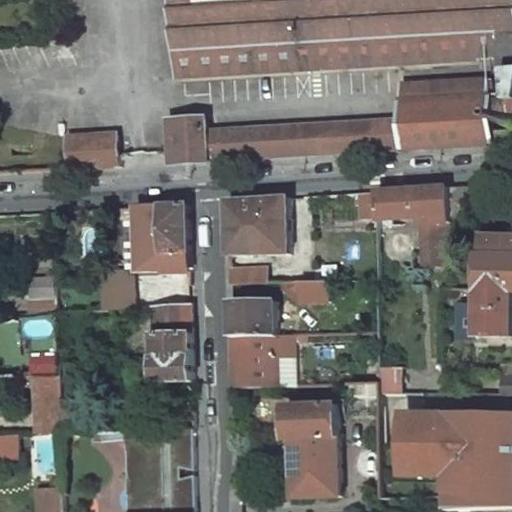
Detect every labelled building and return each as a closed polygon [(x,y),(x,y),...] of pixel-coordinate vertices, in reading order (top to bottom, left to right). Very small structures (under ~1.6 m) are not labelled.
[(511,0),(173,0),(179,79),(479,61),(479,60),(499,58),(500,74),(507,73),(509,101),(511,101),(511,0)] [(404,152),(511,144),(511,131),(497,133),(495,98),(488,99),(487,81),(405,84),(406,104),(401,103),(404,152)] [(183,165),(375,153),(374,125),(209,135),(208,121),(180,123),(183,165)] [(50,174),(119,169),(118,137),(70,139),(70,158),(49,160),(50,174)] [(453,219),(472,218),(472,190),(453,191),(453,219)] [(453,191),(380,195),(380,222),(423,219),(425,267),(452,267),(452,250),(454,251),(453,219),(453,191)] [(232,258),(293,255),(292,200),(230,204),(232,258)] [(191,273),(189,206),(154,208),(137,208),(138,222),(140,271),(169,270),(169,274),(191,273)] [(131,222),(133,271),(140,271),(138,222),(131,222)] [(511,240),(484,241),(482,292),(511,291),(511,240)] [(272,285),(272,270),(232,272),(232,279),(241,279),(241,286),(272,285)] [(104,273),(104,312),(137,310),(136,272),(104,273)] [(57,277),(29,278),(30,297),(57,296),(57,277)] [(318,303),(334,303),(334,284),(303,285),(303,301),(303,304),(306,304),(306,307),(318,307),(318,303)] [(296,302),(303,301),(303,285),(285,285),(285,290),(296,302)] [(481,338),(511,339),(511,291),(482,292),(482,310),(481,338)] [(279,304),(233,306),(235,340),(280,338),(279,304)] [(192,307),(157,309),(158,351),(149,352),(150,360),(194,358),(192,307)] [(283,388),(280,338),(235,340),(236,390),(283,388)] [(287,348),(297,347),(297,338),(286,338),(287,348)] [(149,352),(136,352),(136,361),(150,360),(149,352)] [(159,384),(195,382),(194,358),(150,360),(150,369),(158,368),(159,384)] [(150,360),(136,361),(137,370),(150,369),(150,360)] [(511,378),(503,378),(503,398),(511,398),(511,378)] [(51,380),(52,404),(38,404),(39,434),(63,433),(63,417),(61,379),(51,380)] [(353,386),(354,417),(384,415),(384,385),(353,386)] [(344,497),(341,407),(290,408),(291,440),(294,440),(296,498),(344,497)] [(195,414),(184,414),(185,431),(196,431),(195,414)] [(92,434),(91,416),(63,417),(63,433),(64,435),(92,434)] [(511,418),(407,417),(406,446),(385,446),(386,500),(449,498),(449,511),(491,511),(511,511),(511,418)] [(130,433),(131,511),(198,511),(196,431),(185,431),(130,433)] [(66,511),(66,493),(40,494),(40,511),(66,511)]
